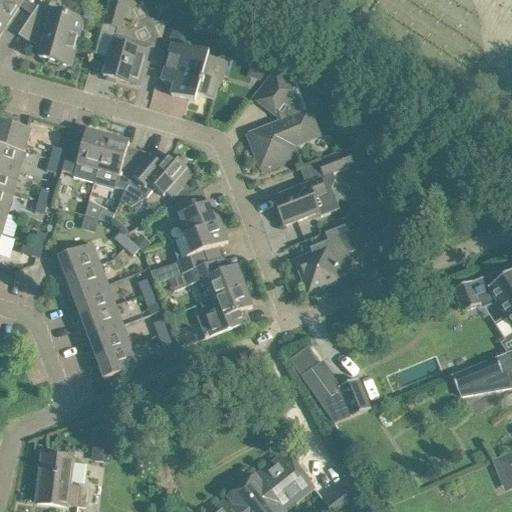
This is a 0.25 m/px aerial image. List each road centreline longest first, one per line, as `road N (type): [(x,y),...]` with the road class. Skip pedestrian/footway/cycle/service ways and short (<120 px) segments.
road 1 (residential): [(301,323),(235,149),(221,136),(0,77)]
road 2 (unclassified): [(511,179),(250,0)]
road 3 (residential): [(0,484),(16,434),(60,416),(68,399),(38,318),(0,299)]
road 4 (residential): [(301,323),(511,240)]
